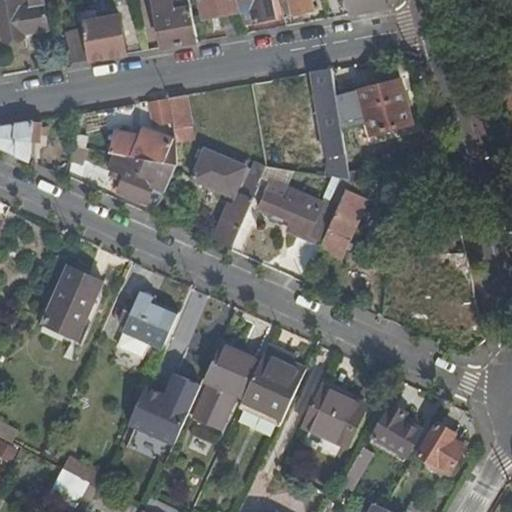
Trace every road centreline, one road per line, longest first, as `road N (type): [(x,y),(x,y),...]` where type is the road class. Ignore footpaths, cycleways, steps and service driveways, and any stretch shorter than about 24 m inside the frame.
road 1 (residential): [(0,168),(482,389)]
road 2 (residential): [(426,23),(0,101)]
road 3 (residential): [(426,23),(511,356)]
